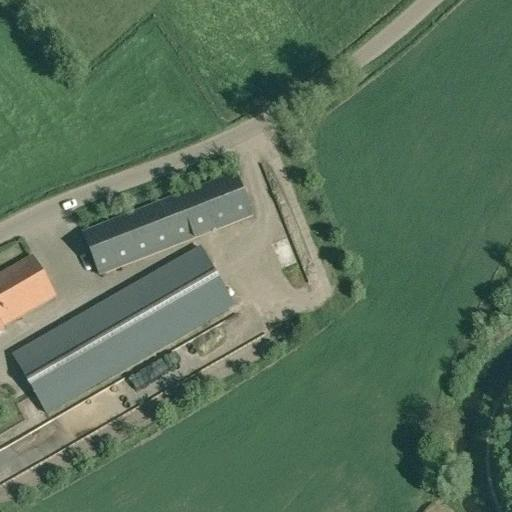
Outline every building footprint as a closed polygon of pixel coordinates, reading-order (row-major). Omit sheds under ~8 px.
[(100,276),(254,216),(237,172),(83,232),(100,276)] [(46,413),(234,305),(201,247),(13,355),(46,413)] [(2,327),(56,297),(34,256),(0,275),(0,333),(4,331),(2,327)] [(310,279),(317,291),(341,278),(334,265),(310,279)] [(180,377),(234,352),(225,332),(171,357),(180,377)] [(166,366),(135,380),(145,404),(176,390),(166,366)]
